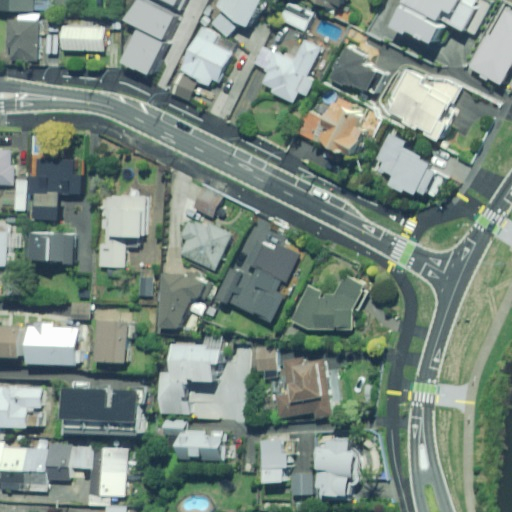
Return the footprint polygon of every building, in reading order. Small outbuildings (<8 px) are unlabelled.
[(42,1),(41,0),(0,0),(0,9),(54,12),(54,1),(42,1)] [(164,0),(136,0),(136,11),(164,12),(164,0)] [(231,0),(217,27),(235,36),(243,21),(256,27),(270,0),(231,0)] [(321,0),(345,12),(351,0),(321,0)] [(453,26),(467,33),(479,9),(466,1),(466,0),(414,0),(401,26),(441,48),(453,26)] [(316,15),(291,2),(283,19),(308,31),(316,15)] [(15,20),(13,48),(17,48),(16,60),(43,62),(46,15),(22,13),(22,20),(15,20)] [(70,18),(70,27),(69,50),(110,52),(111,29),(77,27),(78,18),(70,18)] [(193,39),(161,22),(144,56),(161,64),(164,59),(179,67),(193,39)] [(222,35),(208,29),(186,72),(213,86),(216,79),(222,82),(236,53),(217,44),(222,35)] [(63,35),(52,34),(51,53),(62,54),(63,35)] [(273,72),(268,83),(277,88),(275,92),(298,103),(303,92),(311,96),(325,67),(318,63),(325,49),(309,41),(299,62),(279,52),(270,70),(273,72)] [(372,60),(349,49),(335,78),(351,86),(353,82),(379,94),(388,76),(368,67),(372,60)] [(428,80),(404,70),(387,113),(403,120),(401,124),(427,134),(426,136),(442,142),(454,113),(450,111),(459,89),(442,82),(439,90),(426,85),(428,80)] [(359,106),(346,99),(334,122),(313,111),(302,132),(323,143),(325,139),(362,158),(381,121),(357,109),(359,106)] [(428,196),(439,175),(430,171),(434,163),(405,149),(408,143),(391,135),(378,161),(385,164),(382,170),(397,178),(394,185),(418,196),(420,192),(428,196)] [(0,184),(18,185),(18,178),(24,178),(24,166),(17,166),(17,150),(0,149),(0,211),(3,211),(3,203),(0,202),(0,184)] [(44,177),(38,177),(38,195),(42,195),(41,220),(64,220),(64,194),(85,195),(86,161),(44,160),(44,177)] [(226,199),(207,189),(198,208),(216,218),(226,199)] [(149,197),(108,196),(106,229),(112,229),(111,244),(106,244),(105,266),(129,267),(131,237),(148,237),(149,197)] [(211,228),(194,221),(186,238),(192,240),(185,255),(219,270),(235,234),(213,224),(211,228)] [(15,224),(6,224),(6,230),(0,230),(0,265),(12,266),(12,256),(17,257),(17,246),(22,246),(22,234),(14,234),(15,224)] [(84,236),(41,234),(39,260),(83,262),(84,236)] [(289,252),(265,241),(255,263),(263,267),(259,278),(240,269),(227,298),(280,323),(292,294),(286,291),(292,277),(280,272),(289,252)] [(199,299),(206,299),(209,289),(209,276),(169,275),(167,328),(186,329),(199,299)] [(312,286),(296,321),(317,331),(359,331),(359,308),(371,287),(350,275),(339,294),(327,293),(312,286)] [(155,298),(156,278),(144,278),(143,297),(155,298)] [(95,320),(96,302),(78,301),(77,319),(95,320)] [(133,312),(125,311),(123,322),(111,321),(107,361),(135,364),(139,323),(132,322),(133,312)] [(63,328),(63,324),(36,324),(35,364),(86,365),(86,351),(80,351),(81,329),(63,328)] [(28,327),(0,326),(0,356),(28,358),(28,327)] [(162,362),(161,372),(159,415),(188,417),(190,382),(218,383),(219,364),(224,364),(225,335),(207,335),(207,346),(175,344),(174,362),(162,362)] [(280,370),(278,351),(258,353),(260,372),(280,370)] [(333,417),(325,358),(287,363),(289,376),(291,395),(280,397),(283,418),(319,413),(320,419),(333,417)] [(34,411),(35,408),(43,408),(43,390),(0,388),(0,427),(31,428),(31,411),(34,411)] [(148,393),(76,389),(73,434),(146,438),(148,393)] [(164,421),(163,436),(183,437),(182,459),(226,462),(228,435),(187,433),(187,423),(164,421)] [(295,454),(299,454),(300,440),(287,440),(287,436),(263,435),(263,442),(271,442),(271,454),(270,469),(270,483),(290,483),(290,469),(294,469),(295,454)] [(357,443),(336,440),(336,443),(327,442),(324,461),(327,461),(322,493),(329,494),(354,498),(361,452),(356,451),(357,443)] [(91,506),(112,507),(112,496),(127,496),(128,475),(128,473),(129,449),(93,448),(74,447),(74,444),(52,443),(52,451),(6,449),(6,444),(0,443),(0,485),(4,486),(4,489),(50,491),(51,481),(72,482),(72,479),(82,479),(82,471),(92,472),(92,473),(91,495),(91,506)] [(319,474),(296,473),(296,496),(319,496),(319,474)]
